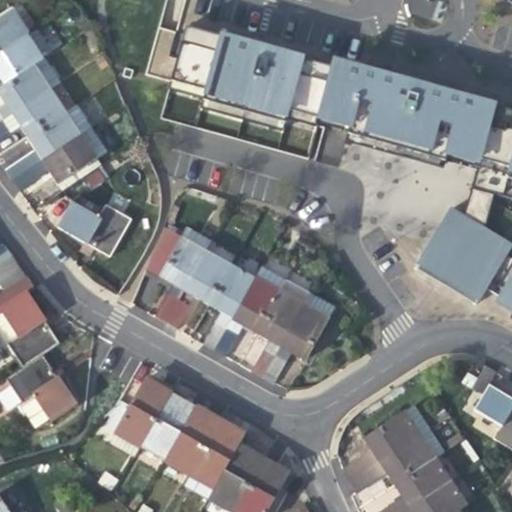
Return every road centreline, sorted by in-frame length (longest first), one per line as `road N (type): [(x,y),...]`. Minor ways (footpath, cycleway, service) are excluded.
road 1 (residential): [(0,208),(85,306),(240,396),(303,414)]
road 2 (residential): [(413,346),(357,256),(338,188),(176,137)]
road 3 (residential): [(303,414),(413,346)]
